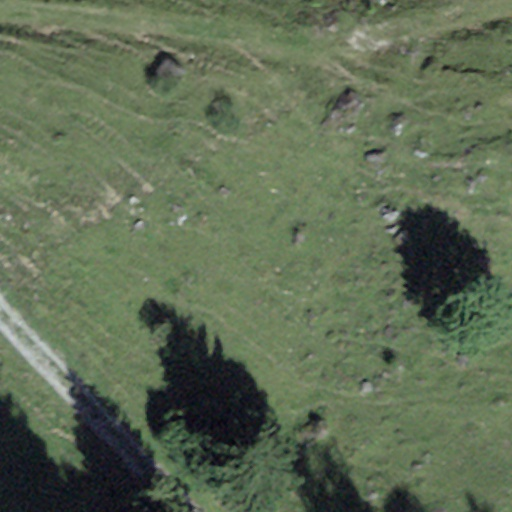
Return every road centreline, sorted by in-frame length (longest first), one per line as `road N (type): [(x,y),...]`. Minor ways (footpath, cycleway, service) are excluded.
road 1 (track): [(0,7),(305,41),(511,7)]
road 2 (track): [(184,511),(0,316)]
